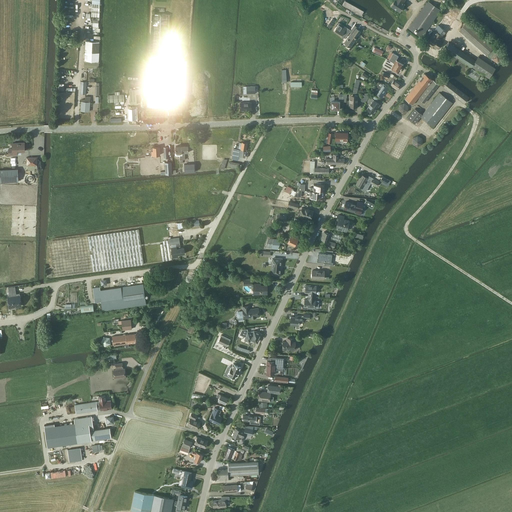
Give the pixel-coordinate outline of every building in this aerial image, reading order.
[(100,17),(100,0),(92,0),(91,16),(100,17)] [(405,0),(394,0),(391,6),(400,12),(405,3),(404,3),(405,0)] [(422,38),(441,10),(428,1),(409,28),(422,38)] [(345,2),(343,6),(362,17),(365,13),(345,2)] [(436,29),(444,34),(458,14),(450,9),(436,29)] [(152,13),(147,106),(161,107),(165,107),(170,14),(152,13)] [(332,18),(327,26),(330,28),(336,20),(332,18)] [(486,55),(496,45),(468,20),(459,30),(486,55)] [(350,32),(351,30),(339,22),(334,31),(345,38),(350,32)] [(352,33),(345,43),(350,47),(356,38),(355,37),(356,36),(360,31),(357,28),(353,33),(352,33)] [(439,41),(444,34),(436,29),(428,42),(439,48),(442,43),(439,41)] [(185,98),(187,60),(174,59),(175,36),(169,35),(166,97),(185,98)] [(99,68),(100,42),(86,41),(84,69),(87,70),(87,68),(99,68)] [(475,60),(449,42),(444,48),(472,67),(472,66),(489,77),(496,68),(478,56),(475,60)] [(188,52),(188,51),(188,49),(187,48),(186,47),(185,46),(184,46),(183,46),(182,46),(180,46),(179,46),(178,47),(177,48),(176,49),(176,50),(176,52),(176,53),(176,54),(177,55),(178,56),(179,57),(180,58),(181,58),(182,58),(184,58),(186,57),(187,56),(188,54),(188,53),(188,52)] [(391,51),(383,65),(387,68),(388,66),(399,72),(404,64),(396,59),(398,56),(393,53),(391,51)] [(477,81),(478,78),(481,74),(472,69),(468,75),(477,81)] [(413,104),(432,79),(425,73),(405,98),(413,104)] [(392,74),(386,82),(397,89),(398,90),(402,84),(401,84),(392,78),(394,75),(392,74)] [(425,103),(439,84),(433,80),(419,98),(425,103)] [(464,103),(469,97),(449,80),(443,87),(464,103)] [(373,91),(376,93),(382,98),(389,87),(383,83),(383,84),(380,82),(373,91)] [(131,104),(137,104),(136,94),(140,94),(139,90),(130,90),(131,104)] [(120,94),(120,92),(120,91),(115,92),(115,94),(108,95),(108,102),(124,101),(124,94),(120,94)] [(367,100),(371,92),(362,93),(362,100),(367,100)] [(434,127),(453,103),(440,92),(421,117),(434,127)] [(357,106),(358,95),(350,94),(349,106),(357,106)] [(90,102),(91,96),(86,96),(85,99),(82,99),(82,101),(81,110),(89,111),(90,102)] [(370,105),(367,108),(369,110),(369,111),(372,113),(373,113),(380,104),(370,96),(367,102),(370,105)] [(340,109),(340,100),(331,100),(331,109),(340,109)] [(403,113),(408,111),(408,106),(404,103),(399,105),(399,110),(403,113)] [(182,115),(182,107),(169,107),(169,115),(182,115)] [(415,123),(422,114),(415,108),(408,118),(415,123)] [(348,141),(348,132),(336,132),(336,141),(348,141)] [(25,151),(24,142),(12,143),(13,149),(9,149),(9,155),(17,155),(17,151),(19,151),(20,151),(25,151)] [(247,143),(242,142),(242,143),(240,142),(239,146),(237,146),(237,149),(234,148),(232,159),(238,159),(240,149),(246,150),(247,143)] [(176,153),(175,153),(175,155),(176,156),(180,155),(180,163),(183,163),(183,159),(182,153),(182,146),(176,146),(176,153)] [(152,156),(160,155),(159,147),(153,147),(153,151),(152,151),(152,156)] [(339,159),(339,154),(333,154),(333,158),(326,158),(326,164),(345,164),(345,159),(339,159)] [(37,157),(27,157),(27,166),(37,165),(37,157)] [(315,161),(310,161),(310,168),(310,173),(329,173),(329,168),(315,167),(315,164),(315,161)] [(194,165),(183,166),(184,174),(194,173),(194,165)] [(19,181),(18,169),(0,169),(0,177),(0,182),(19,181)] [(362,174),(356,184),(362,188),(362,189),(366,191),(370,183),(376,186),(379,181),(370,177),(369,176),(368,178),(362,174)] [(286,189),(285,191),(289,193),(290,194),(291,195),(294,196),(301,197),(302,190),(297,190),(297,191),(287,186),(287,187),(286,189)] [(364,203),(373,207),(375,203),(366,199),(364,203)] [(362,208),(363,203),(357,201),(357,204),(346,201),(344,208),(355,212),(355,213),(361,215),(363,208),(362,208)] [(302,207),(300,215),(311,218),(313,210),(302,207)] [(346,231),(347,227),(349,228),(350,227),(350,225),(350,224),(348,223),(349,220),(343,219),(344,216),(338,215),(337,219),(338,219),(336,228),(346,231)] [(55,276),(144,264),(139,229),(50,241),(55,276)] [(328,242),(330,234),(324,232),(321,240),(328,242)] [(340,242),(342,236),(335,233),(333,239),(340,242)] [(295,246),(298,238),(291,235),(287,242),(295,246)] [(178,254),(185,253),(184,247),(181,247),(179,237),(169,238),(170,244),(171,247),(172,258),(178,257),(178,254)] [(277,249),(280,239),(268,238),(265,248),(277,249)] [(163,241),(163,243),(160,244),(162,261),(172,259),(169,240),(163,241)] [(318,253),(317,261),(325,262),(324,265),(333,266),(333,263),(331,263),(332,255),(318,253)] [(280,275),(282,259),(273,258),(272,274),(280,275)] [(325,278),(325,270),(312,270),(312,278),(325,278)] [(261,285),(261,283),(253,283),(253,294),(267,294),(267,285),(261,285)] [(100,286),(93,287),(95,302),(101,301),(103,310),(146,304),(143,284),(100,290),(100,286)] [(316,293),(317,285),(306,285),(305,292),(308,293),(308,296),(316,297),(316,293)] [(8,296),(10,307),(23,306),(21,294),(20,294),(20,293),(16,293),(15,286),(9,286),(10,296),(8,296)] [(316,300),(316,297),(308,296),(308,300),(305,299),(304,307),(319,307),(320,300),(316,300)] [(93,304),(81,305),(82,312),(94,311),(93,304)] [(239,318),(243,317),(244,318),(259,316),(258,308),(250,309),(250,306),(242,306),(243,311),(237,311),(236,313),(237,317),(239,318)] [(310,319),(310,314),(304,314),(304,316),(302,316),(302,315),(295,315),(295,317),(291,317),(290,324),(294,324),(299,325),(299,321),(304,321),(305,319),(310,319)] [(122,320),(122,325),(123,330),(132,329),(131,319),(126,319),(127,320),(122,320)] [(242,330),(240,335),(246,337),(245,340),(250,342),(251,340),(257,342),(261,333),(254,331),(248,332),(247,329),(242,330)] [(126,335),(112,336),(113,345),(125,344),(126,347),(129,347),(129,343),(137,342),(135,333),(126,334),(126,335)] [(218,342),(227,346),(230,339),(221,335),(218,342)] [(295,341),(295,338),(287,338),(287,341),(283,341),(283,349),(296,350),(296,341),(295,341)] [(267,360),(267,367),(278,367),(283,367),(284,358),(272,358),(270,358),(269,358),(268,360),(267,360)] [(125,376),(125,368),(123,368),(123,362),(115,363),(116,370),(113,370),(114,377),(125,376)] [(229,374),(228,376),(232,378),(233,376),(235,378),(237,375),(240,370),(239,369),(240,367),(240,366),(241,364),(235,362),(234,363),(233,363),(231,367),(228,373),(229,374)] [(259,391),(259,400),(270,401),(271,393),(274,393),(280,394),(281,386),(268,385),(267,392),(259,391)] [(220,395),(219,394),(218,396),(220,397),(218,400),(225,403),(228,398),(221,394),(220,395)] [(111,399),(107,400),(106,395),(99,396),(99,401),(101,410),(112,409),(111,399)] [(75,404),(76,413),(98,410),(96,401),(75,404)] [(219,424),(222,417),(220,416),(219,413),(221,410),(215,407),(209,419),(219,424)] [(197,429),(201,421),(195,419),(197,414),(192,412),(189,417),(190,418),(187,425),(197,429)] [(243,414),(243,420),(250,421),(250,423),(260,424),(260,416),(243,414)] [(75,423),(45,427),(48,447),(59,445),(62,445),(77,443),(91,441),(90,430),(94,430),(92,416),(74,418),(75,423)] [(94,430),(90,430),(91,441),(111,438),(110,427),(94,430)] [(241,430),(236,428),(232,436),(239,438),(240,436),(243,437),(245,434),(252,435),(253,430),(245,428),(245,431),(241,429),(241,430)] [(205,448),(208,440),(197,437),(195,443),(205,448)] [(190,448),(192,441),(184,438),(182,445),(190,448)] [(188,454),(189,449),(182,446),(180,451),(188,454)] [(242,457),(243,455),(242,454),(242,453),(241,452),(236,451),(236,450),(234,449),(235,449),(228,446),(224,456),(231,459),(232,457),(233,457),(233,458),(237,460),(242,460),(242,457)] [(200,462),(203,454),(197,452),(193,450),(192,453),(196,455),(194,460),(200,462)] [(228,479),(228,475),(259,473),(258,461),(228,463),(228,468),(228,469),(219,470),(220,478),(222,478),(222,479),(228,479)] [(191,488),(193,482),(192,481),(190,479),(192,473),(185,471),(182,486),(191,488)] [(246,484),(245,490),(251,491),(253,484),(253,482),(246,482),(246,484)] [(225,492),(238,491),(237,484),(224,486),(225,492)] [(136,491),(132,511),(136,511),(171,511),(173,504),(173,502),(174,500),(174,498),(154,495),(136,491)] [(173,502),(173,504),(173,505),(177,505),(176,507),(176,510),(183,511),(184,508),(185,508),(187,496),(179,495),(178,501),(177,501),(174,500),(173,502)] [(214,507),(227,506),(226,500),(230,499),(229,496),(221,496),(222,499),(213,500),(214,507)]
